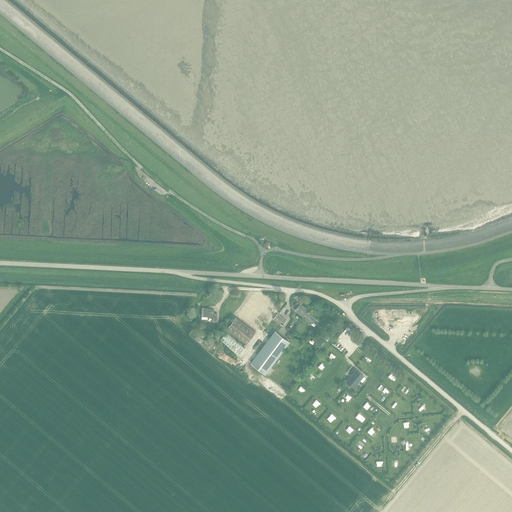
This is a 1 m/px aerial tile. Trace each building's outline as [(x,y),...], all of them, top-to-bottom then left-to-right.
[(302,316),(306,311),(307,310),(300,304),(297,302),(295,305),(297,307),(295,310),(302,316)] [(217,322),(217,313),(213,313),(213,309),(206,309),(206,308),(202,308),(201,319),(207,320),(207,317),(213,317),(213,321),(217,322)] [(314,327),(316,325),(318,322),(306,311),(302,316),(312,324),(311,325),(314,327)] [(281,312),(274,321),(279,325),(286,316),(281,312)] [(246,344),(255,332),(235,317),(226,329),(246,344)] [(289,342),(275,331),(251,363),(265,374),(289,342)] [(219,339),(238,356),(245,348),(226,332),(219,339)] [(316,343),(313,347),(318,351),(322,347),(316,343)] [(354,388),(363,376),(356,370),(346,381),(354,388)] [(407,383),(402,387),(406,391),(410,386),(407,383)] [(313,400),(318,405),(322,400),(317,396),(313,400)] [(328,414),(333,418),(337,413),(332,409),(328,414)] [(422,426),(430,431),(433,427),(426,421),(422,426)] [(350,422),(347,427),(351,430),(355,426),(350,422)]
